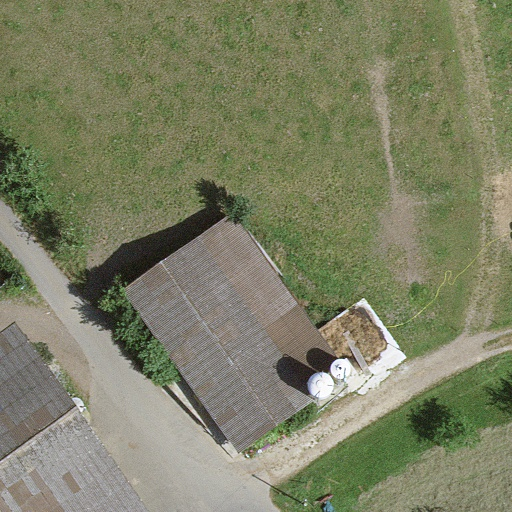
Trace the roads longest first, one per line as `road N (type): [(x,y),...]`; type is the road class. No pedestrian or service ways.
road 1 (track): [(0,209),(253,506)]
road 2 (track): [(511,344),(479,352),(236,484)]
